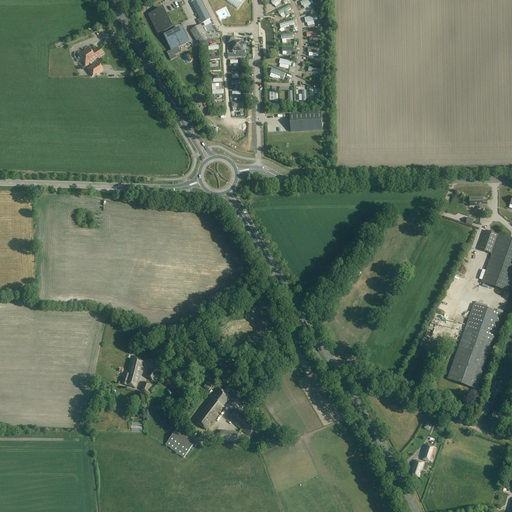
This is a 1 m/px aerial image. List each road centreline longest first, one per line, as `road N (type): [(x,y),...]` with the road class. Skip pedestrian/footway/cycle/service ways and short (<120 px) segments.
road 1 (primary): [(415,511),(249,227)]
road 2 (tertiary): [(511,179),(295,182),(257,169)]
road 3 (tertiary): [(172,188),(0,182)]
road 4 (primary): [(173,103),(109,0)]
